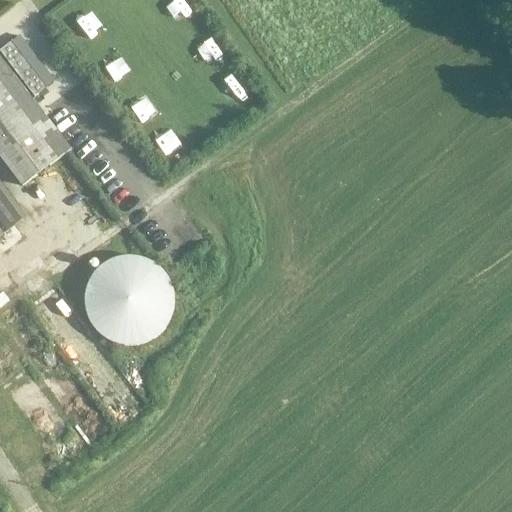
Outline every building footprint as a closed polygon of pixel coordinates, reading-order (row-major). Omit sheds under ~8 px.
[(47,90),(12,43),(0,52),(35,99),(47,90)] [(0,157),(23,188),(70,152),(0,57),(0,157)] [(0,190),(0,237),(22,221),(0,190)] [(62,207),(51,212),(59,230),(70,224),(62,207)] [(61,255),(76,242),(70,235),(55,247),(61,255)] [(138,258),(130,258),(122,258),(115,260),(108,264),(101,268),(96,274),(92,280),(88,287),(86,295),(85,302),(86,310),(88,318),(91,325),(96,331),(101,337),(108,341),(115,344),(122,346),(130,347),(138,346),(146,344),(153,341),(159,337),(164,331),(169,325),(172,318),(174,310),(175,302),(174,295),(172,287),(169,280),(164,274),(159,268),(153,264),(145,260),(138,258)] [(44,334),(21,348),(86,451),(111,435),(108,431),(136,413),(87,334),(56,354),(44,334)]
